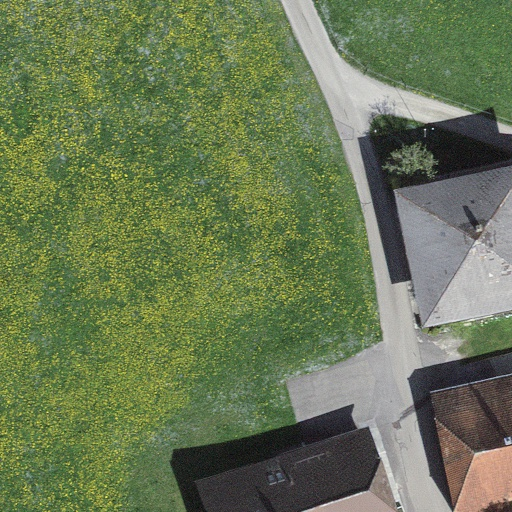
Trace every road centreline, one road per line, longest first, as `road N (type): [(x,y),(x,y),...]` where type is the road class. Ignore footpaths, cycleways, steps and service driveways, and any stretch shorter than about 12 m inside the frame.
road 1 (track): [(430,511),(402,334),(335,87),(297,0)]
road 2 (unknown): [(335,87),(412,103),(511,141)]
